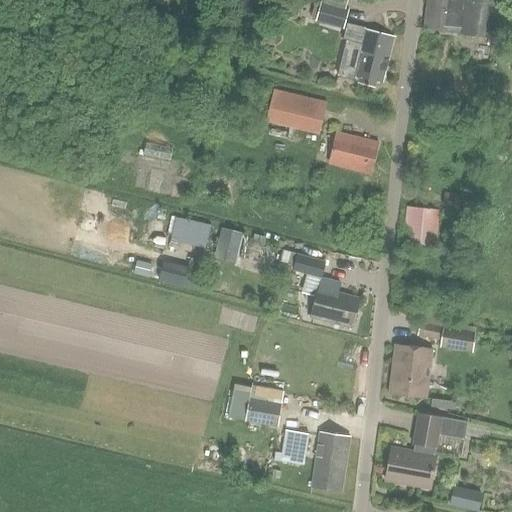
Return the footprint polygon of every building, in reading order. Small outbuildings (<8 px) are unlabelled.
[(318,0),(315,0),(310,17),(316,19),(316,20),(315,23),(329,27),(330,24),(331,18),(345,22),(349,8),(323,0),(322,0),(321,1),(318,0)] [(429,0),(426,31),(460,35),(460,34),(497,39),(502,0),(429,0)] [(382,84),(394,38),(358,29),(347,26),(343,42),(354,44),(354,47),(361,49),(354,77),(360,78),(358,84),(375,88),(376,82),(382,84)] [(276,90),(269,122),(320,134),(327,102),(276,90)] [(370,175),(378,143),(336,133),(330,158),(336,159),(334,165),(370,175)] [(486,198),(445,194),(443,207),(485,211),(486,198)] [(435,247),(438,211),(407,207),(405,237),(412,237),(412,244),(435,247)] [(171,238),(170,247),(179,248),(180,240),(191,242),(190,247),(206,250),(211,226),(176,219),(171,238)] [(217,256),(242,262),(249,231),(225,225),(217,256)] [(254,235),(252,243),(264,246),(266,238),(254,235)] [(311,275),(306,295),(315,297),(310,318),(352,329),(360,299),(338,293),(340,282),(321,277),(325,262),(282,252),(280,261),(295,265),(293,271),(311,275)] [(137,261),(133,274),(148,279),(152,265),(137,261)] [(162,268),(159,281),(183,288),(186,274),(162,268)] [(187,278),(185,287),(196,289),(198,280),(187,278)] [(442,342),(444,329),(421,325),(419,338),(442,342)] [(442,342),(441,349),(471,354),(475,334),(444,329),(442,342)] [(433,350),(395,345),(389,396),(426,401),(433,350)] [(277,427),(281,404),(248,398),(244,421),(277,427)] [(456,403),(432,400),(431,407),(455,410),(456,403)] [(463,439),(466,422),(418,413),(412,445),(414,445),(430,448),(436,449),(439,434),(463,439)] [(275,453),(274,461),(304,465),(309,435),(286,431),(282,454),(275,453)] [(341,493),(350,437),(320,432),(311,488),(341,493)] [(414,445),(413,453),(435,456),(436,449),(430,448),(414,445)] [(430,489),(436,457),(435,456),(413,453),(391,449),(385,481),(430,489)] [(455,505),(486,511),(490,491),(459,485),(455,505)]
